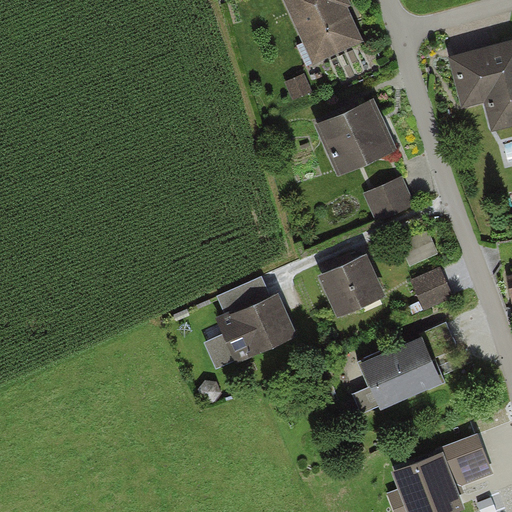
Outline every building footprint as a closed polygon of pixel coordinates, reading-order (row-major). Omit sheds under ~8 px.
[(346,0),(289,0),(308,40),(298,45),(308,66),(327,58),(325,54),(358,39),(342,4),(347,2),(346,0)] [(511,43),(453,58),(465,106),(489,100),(496,124),(511,119),(511,43)] [(375,155),(393,147),(372,100),(319,124),(338,166),(372,150),(375,155)] [(412,204),(400,178),(368,193),(379,218),(412,204)] [(411,265),(438,253),(428,230),(400,242),(411,265)] [(380,289),(365,254),(323,273),(341,313),(360,304),(358,299),(380,289)] [(453,296),(441,269),(412,282),(425,309),(453,296)] [(292,328),(276,293),(219,318),(226,334),(208,343),(219,366),(271,342),(270,338),(292,328)] [(432,359),(422,337),(389,351),(387,347),(358,360),(369,385),(374,383),(383,403),(428,384),(430,388),(447,381),(437,357),(432,359)] [(490,475),(476,437),(394,468),(402,489),(387,495),(393,511),(452,511),(464,507),(457,487),(490,475)] [(506,511),(507,511),(500,490),(476,499),(480,511),(506,511)]
